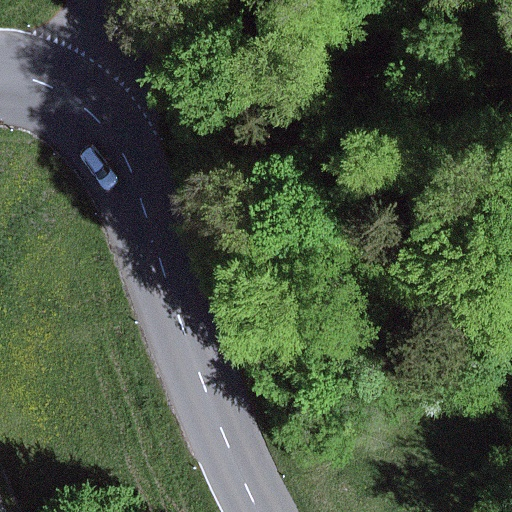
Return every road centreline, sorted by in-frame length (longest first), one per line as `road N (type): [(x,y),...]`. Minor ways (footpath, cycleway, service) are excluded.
road 1 (secondary): [(259,511),(205,390),(131,173),(95,119),(50,89)]
road 2 (track): [(272,0),(174,52),(112,137)]
